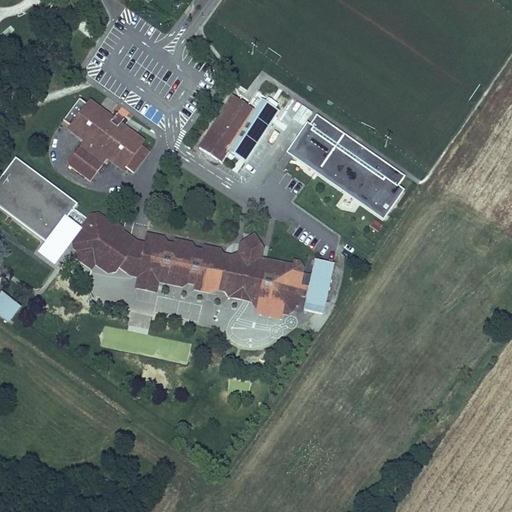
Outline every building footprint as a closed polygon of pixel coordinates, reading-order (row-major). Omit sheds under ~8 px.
[(260,99),(253,109),(232,96),(200,147),(222,160),(228,150),(245,161),(278,110),(260,99)] [(123,169),(133,176),(143,163),(134,157),(140,148),(142,145),(119,129),(123,123),(117,118),(113,124),(89,107),(85,112),(76,108),(68,119),(75,126),(70,133),(85,144),(67,169),(91,186),(107,163),(121,172),(123,169)] [(399,185),(405,176),(316,114),(309,123),(306,121),(285,152),(383,220),(405,189),(399,185)] [(134,157),(143,163),(149,154),(140,148),(134,157)] [(0,211),(44,245),(46,247),(67,220),(77,207),(15,160),(0,179),(0,211)] [(304,287),(306,276),(303,276),(304,268),(301,262),(294,261),(293,266),(262,259),(264,250),(255,235),(240,245),(237,254),(231,257),(222,255),(219,250),(203,246),(202,251),(194,249),(192,244),(175,241),(174,245),(167,243),(164,239),(147,235),(145,244),(137,242),(124,234),(124,229),(120,225),(115,226),(99,215),(90,217),(80,230),(70,243),(73,245),(73,251),(76,254),(73,259),(93,273),(97,268),(108,276),(117,275),(120,271),(124,277),(130,267),(171,276),(169,288),(183,290),(189,286),(194,287),(193,293),(210,296),(216,292),(225,294),(228,300),(243,302),(246,290),(250,288),(250,283),(261,285),(258,299),(273,302),(272,307),(284,310),(283,316),(288,318),(295,315),(297,308),(300,309),(302,298),(305,299),(307,287),(304,287)] [(80,230),(67,220),(46,247),(44,245),(36,254),(54,268),(73,245),(70,243),(80,230)] [(306,299),(304,312),(324,316),(335,265),(315,261),(311,277),(306,299)] [(130,267),(124,277),(128,279),(132,280),(137,281),(135,290),(158,295),(159,286),(169,288),(171,276),(130,267)] [(284,310),(272,307),(273,302),(258,299),(261,285),(250,283),(250,288),(246,290),(243,302),(251,304),(259,316),(282,321),(283,316),(284,310)] [(0,319),(7,325),(20,310),(1,293),(0,294),(0,319)]
